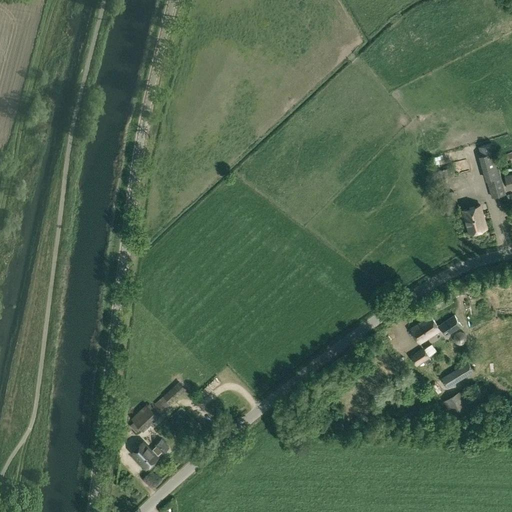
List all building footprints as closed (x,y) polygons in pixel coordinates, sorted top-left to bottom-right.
[(479,146),(481,155),(479,155),(486,180),(487,180),(492,197),(506,193),(495,151),(492,143),(479,146)] [(511,149),(503,154),(508,162),(511,160),(511,149)] [(443,177),(455,174),(453,166),(441,169),(443,177)] [(440,179),(435,181),(440,192),(444,190),(440,179)] [(511,192),(502,196),(503,202),(511,199),(511,192)] [(447,209),(453,206),(454,206),(449,196),(443,199),(447,209)] [(470,232),(487,227),(480,205),(463,210),(470,232)] [(445,303),(441,295),(419,308),(423,315),(433,309),(434,310),(445,303)] [(440,330),(440,329),(442,328),(447,335),(462,325),(456,315),(440,324),(441,325),(438,327),(431,315),(411,328),(420,342),(440,330)] [(417,366),(425,360),(427,364),(432,360),(430,357),(431,357),(423,346),(410,355),(417,366)] [(442,377),(448,386),(473,371),(467,361),(442,377)] [(179,381),(155,404),(162,411),(187,389),(179,381)] [(144,431),(159,416),(147,403),(132,418),(134,421),(130,425),(136,432),(141,428),(144,431)] [(152,449),(151,449),(143,440),(132,452),(147,468),(159,456),(157,455),(161,451),(163,452),(169,447),(161,438),(155,444),(156,445),(152,449)]
